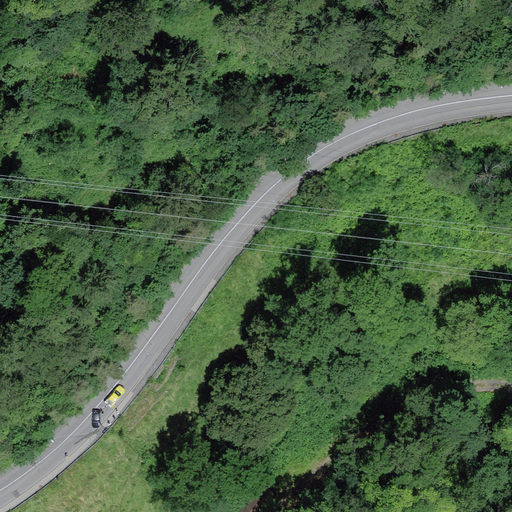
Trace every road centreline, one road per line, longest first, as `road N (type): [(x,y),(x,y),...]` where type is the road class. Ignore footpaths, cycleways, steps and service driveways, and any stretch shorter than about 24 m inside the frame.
road 1 (tertiary): [(511,96),(422,106),(362,130),(268,190),(218,243),(100,403),(0,494)]
road 2 (track): [(281,511),(434,373),(511,381)]
